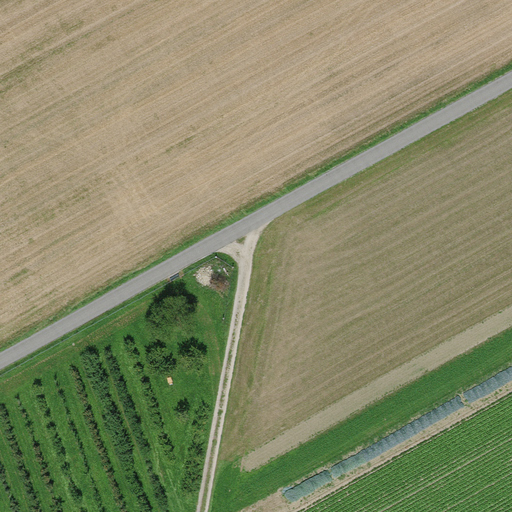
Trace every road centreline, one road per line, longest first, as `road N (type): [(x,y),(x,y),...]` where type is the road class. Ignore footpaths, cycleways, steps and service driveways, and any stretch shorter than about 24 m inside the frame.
road 1 (track): [(0,361),(511,78)]
road 2 (track): [(232,231),(248,264),(205,511)]
